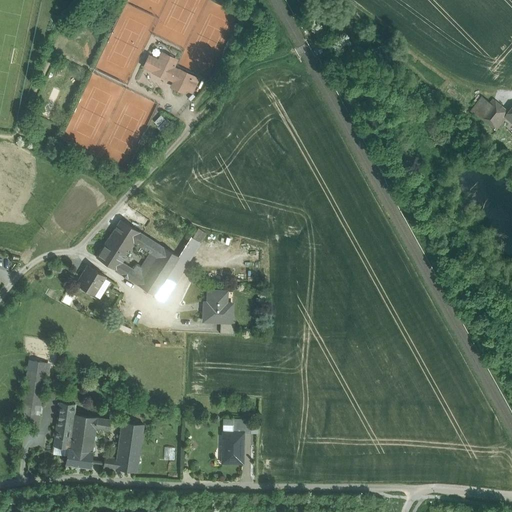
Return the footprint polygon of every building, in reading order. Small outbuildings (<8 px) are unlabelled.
[(176,60),(162,53),(153,72),(167,78),(167,77),(174,81),(172,86),(184,92),(186,89),(192,76),(179,70),(179,71),(172,67),(176,60)] [(422,69),(415,79),(435,93),(443,83),(422,69)] [(192,76),(186,89),(191,91),(198,79),(192,76)] [(471,110),(479,117),(490,103),(482,97),(471,110)] [(490,103),(479,117),(500,133),(509,121),(505,116),(509,111),(493,99),(490,103)] [(140,232),(121,220),(97,257),(116,269),(115,270),(116,271),(124,257),(134,242),(140,232)] [(214,241),(197,230),(193,237),(201,243),(210,248),(214,241)] [(152,254),(142,269),(124,257),(116,271),(155,295),(159,290),(180,257),(140,232),(134,242),(152,254)] [(180,257),(159,290),(167,295),(201,243),(193,237),(180,257)] [(105,275),(89,265),(77,284),(93,294),(105,275)] [(167,295),(159,290),(155,295),(164,301),(167,295)] [(226,291),(208,290),(207,309),(204,309),(204,320),(221,321),(231,322),(231,321),(232,310),(226,310),(226,291)] [(231,322),(221,321),(220,333),(234,334),(235,321),(231,321),(231,322)] [(47,362),(29,360),(20,417),(38,420),(47,362)] [(74,404),(60,402),(54,445),(68,447),(73,413),(74,404)] [(110,418),(73,413),(68,447),(93,451),(96,428),(109,430),(110,418)] [(232,431),(223,431),(222,462),(242,462),(243,432),(243,418),(233,418),(232,431)] [(144,424),(121,421),(116,460),(104,458),(103,466),(137,471),(144,424)] [(173,458),(173,446),(164,446),(164,458),(173,458)] [(93,451),(68,447),(66,464),(91,467),(93,451)]
